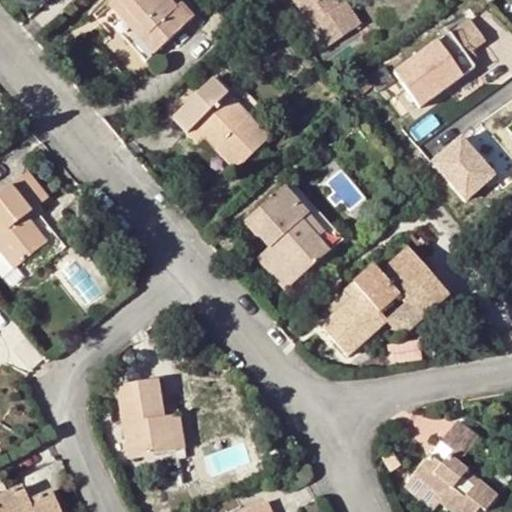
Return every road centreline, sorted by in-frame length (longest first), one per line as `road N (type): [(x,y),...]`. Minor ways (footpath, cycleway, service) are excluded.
road 1 (residential): [(109,511),(70,408),(71,380),(117,327),(201,271)]
road 2 (residential): [(201,271),(0,44)]
road 3 (residential): [(511,370),(320,419)]
road 4 (residential): [(320,419),(201,271)]
